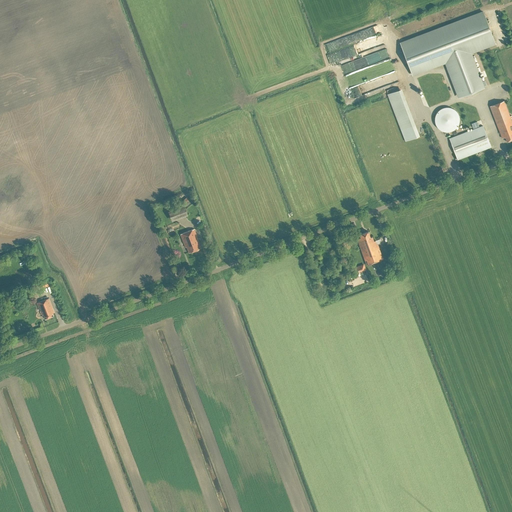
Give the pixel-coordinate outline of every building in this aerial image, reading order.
[(446,62),(450,72),(459,96),(483,87),(470,53),(495,43),(483,12),(401,43),(412,74),(446,62)] [(325,44),(328,51),(337,48),(334,40),(325,44)] [(331,64),(358,54),(354,44),(327,54),(331,64)] [(346,75),(359,70),(355,60),(342,65),(346,75)] [(419,136),(402,89),(388,94),(405,141),(419,136)] [(509,116),(503,101),(490,106),(502,138),(505,137),(507,142),(511,139),(511,122),(510,119),(511,117),(511,116),(509,116)] [(435,121),(435,124),(437,127),(440,130),(443,131),(446,132),(450,131),(453,130),(456,128),(458,125),(459,122),(459,118),(459,115),(457,112),(454,109),(451,108),(448,107),(444,107),(441,109),(438,111),(436,114),(435,117),(435,121)] [(458,159),(491,147),(483,126),(450,138),(458,159)] [(186,206),(191,202),(187,196),(182,200),(186,206)] [(188,215),(184,204),(168,210),(172,220),(188,215)] [(189,252),(202,248),(201,248),(194,229),(180,234),(185,247),(187,247),(189,252)] [(377,244),(385,241),(377,244),(375,241),(374,241),(372,237),(370,237),(368,231),(360,234),(361,237),(357,239),(367,265),(383,259),(377,244)] [(355,274),(365,270),(363,265),(352,268),(355,274)] [(47,280),(40,282),(43,288),(49,285),(47,280)] [(52,313),(54,313),(49,298),(37,303),(41,314),(42,314),(43,316),(44,315),(45,318),(53,315),(52,313)]
